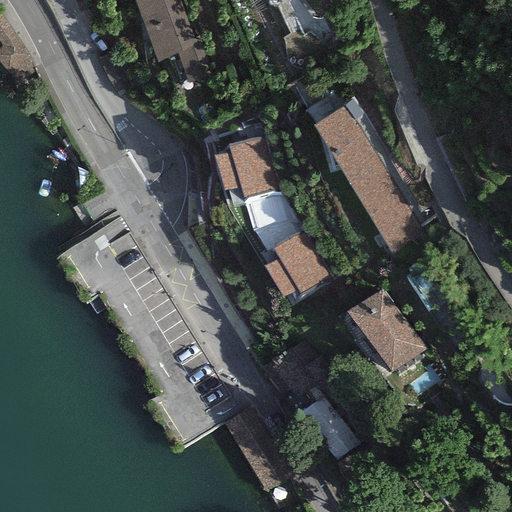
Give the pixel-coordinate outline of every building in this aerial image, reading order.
[(185,0),(145,0),(172,86),(208,75),(185,0)] [(326,0),(291,0),(304,34),(335,22),(326,0)] [(38,70),(0,15),(0,39),(4,46),(0,49),(0,57),(16,84),(38,70)] [(352,96),(321,113),(330,170),(349,171),(384,234),(417,216),(352,96)] [(279,187),(259,133),(225,146),(245,200),(279,187)] [(259,234),(290,291),(325,272),(294,215),(259,234)] [(438,246),(404,267),(448,336),(482,315),(438,246)] [(373,289),(342,310),(386,375),(417,354),(373,289)] [(370,392),(323,314),(254,356),(335,488),(343,483),(369,467),(336,412),(370,392)] [(288,475),(249,412),(226,426),(265,489),(288,475)]
